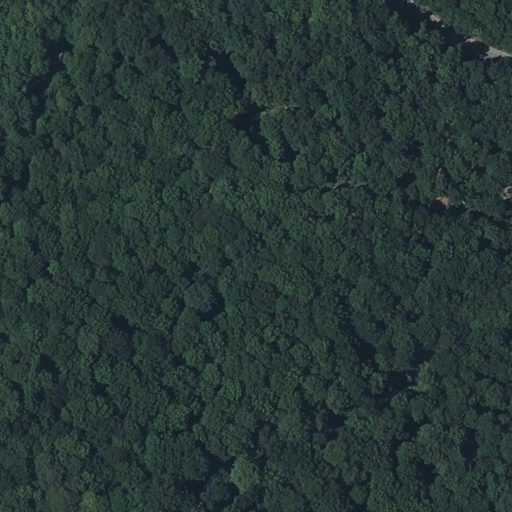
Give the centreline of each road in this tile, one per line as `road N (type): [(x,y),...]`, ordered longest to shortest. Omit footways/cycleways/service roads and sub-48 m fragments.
road 1 (track): [(74,0),(16,165),(0,263)]
road 2 (tertiary): [(511,62),(425,20),(403,0)]
